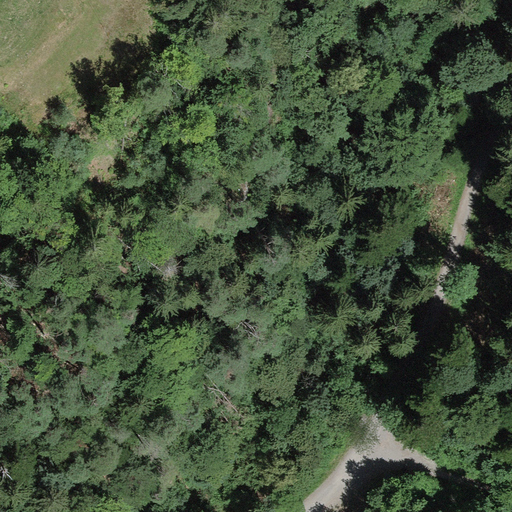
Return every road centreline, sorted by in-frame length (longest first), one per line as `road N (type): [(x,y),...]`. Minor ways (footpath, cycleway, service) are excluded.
road 1 (track): [(301,511),(354,453),(424,335),(475,183),(511,115)]
road 2 (track): [(364,438),(511,493)]
